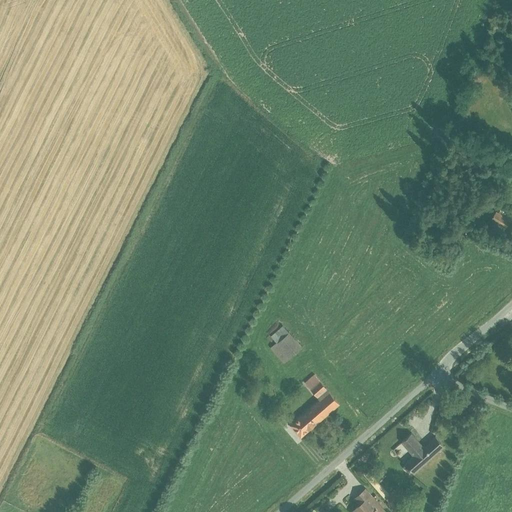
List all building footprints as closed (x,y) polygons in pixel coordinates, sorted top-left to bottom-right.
[(496,211),(491,219),(505,228),(511,220),(505,216),(507,213),(500,209),(498,212),(496,211)] [(277,342),(289,331),(283,325),(271,335),(277,342)] [(289,331),(277,342),(271,347),(284,363),(303,347),(289,331)] [(320,399),(291,424),(301,436),(339,403),(314,374),(305,382),(320,399)] [(412,433),(402,441),(414,454),(405,462),(407,465),(404,467),(409,473),(412,471),(414,473),(444,446),(436,436),(424,446),(412,433)] [(360,503),(350,511),(385,511),(366,490),(356,498),(360,503)] [(392,494),(386,499),(390,503),(389,504),(395,511),(408,511),(396,497),(392,494)]
